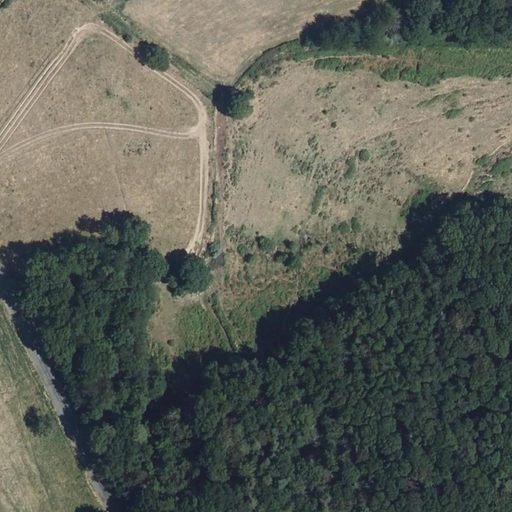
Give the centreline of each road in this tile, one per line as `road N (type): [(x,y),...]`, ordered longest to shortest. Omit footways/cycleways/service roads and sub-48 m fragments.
road 1 (track): [(0,135),(76,33),(92,26),(191,97),(200,115),(199,236),(188,265)]
road 2 (track): [(218,95),(229,95),(267,58),(304,47),(359,39),(492,40),(511,48)]
road 3 (track): [(218,95),(226,199),(219,292),(243,353),(265,372)]
road 4 (tertiary): [(116,511),(0,279)]
road 5 (track): [(85,0),(218,95)]
